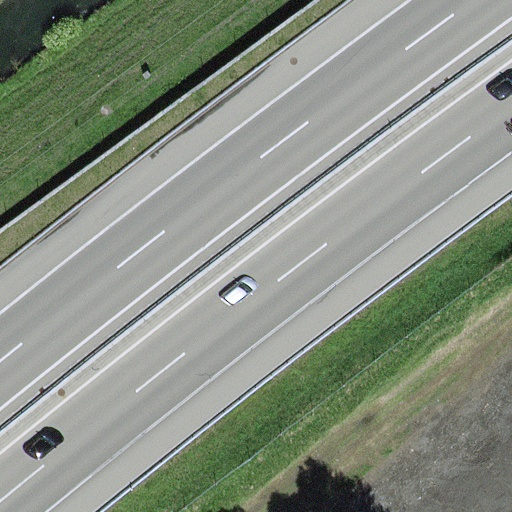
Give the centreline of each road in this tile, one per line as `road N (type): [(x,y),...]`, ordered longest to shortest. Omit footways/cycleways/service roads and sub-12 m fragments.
road 1 (motorway): [(6,511),(175,367),(511,110)]
road 2 (motorway): [(483,0),(116,280),(0,381)]
